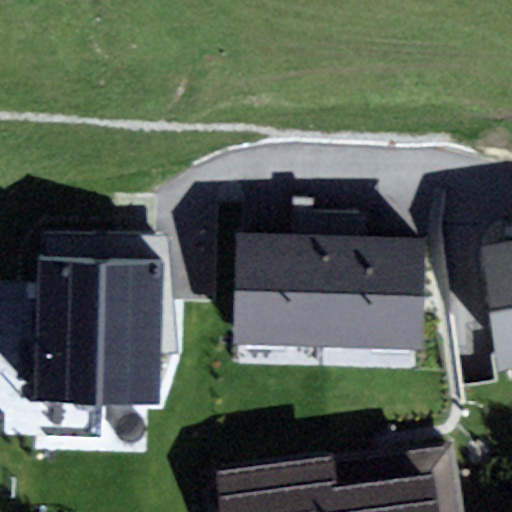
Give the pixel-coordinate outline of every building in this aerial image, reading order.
[(37,232),(36,262),(161,265),(161,235),(37,232)] [(331,236),(236,232),(231,341),(326,345),(331,236)] [(425,240),(331,236),(326,345),(420,349),(425,240)] [(511,241),(481,246),(498,371),(511,368),(511,241)] [(158,403),(161,265),(36,262),(33,400),(158,403)] [(461,511),(452,442),(216,474),(221,511),(461,511)]
